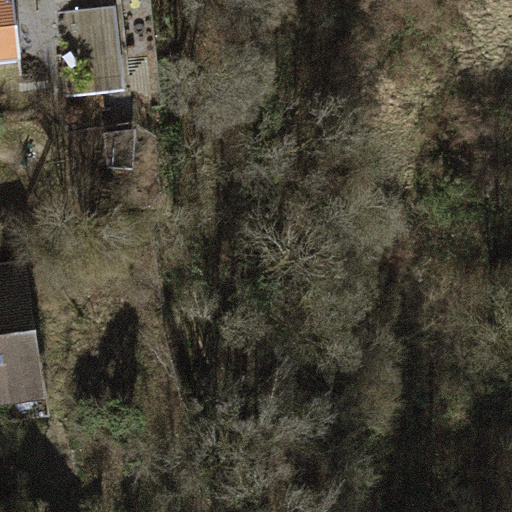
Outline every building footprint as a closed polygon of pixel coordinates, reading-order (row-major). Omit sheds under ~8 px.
[(0,0),(0,62),(23,60),(16,0),(0,0)] [(120,6),(96,8),(105,77),(68,82),(70,97),(127,92),(120,6)] [(96,8),(60,13),(68,82),(105,77),(96,8)] [(138,121),(106,130),(111,164),(137,162),(138,121)] [(17,276),(0,277),(0,389),(33,385),(17,276)] [(0,510),(0,511),(37,511),(36,503),(0,510)]
